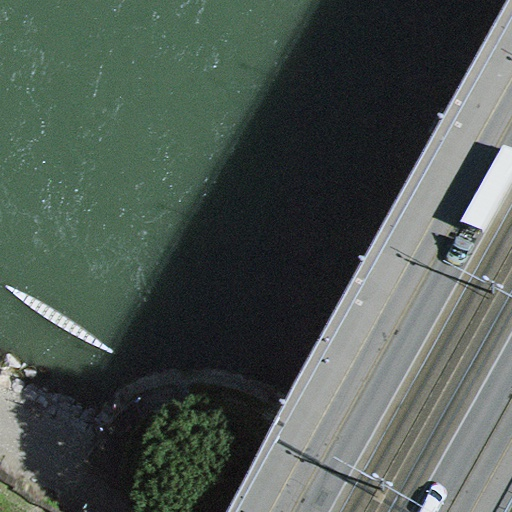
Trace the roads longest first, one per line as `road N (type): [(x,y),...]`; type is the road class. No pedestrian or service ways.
road 1 (secondary): [(511,150),(309,511)]
road 2 (secondary): [(429,511),(511,364)]
